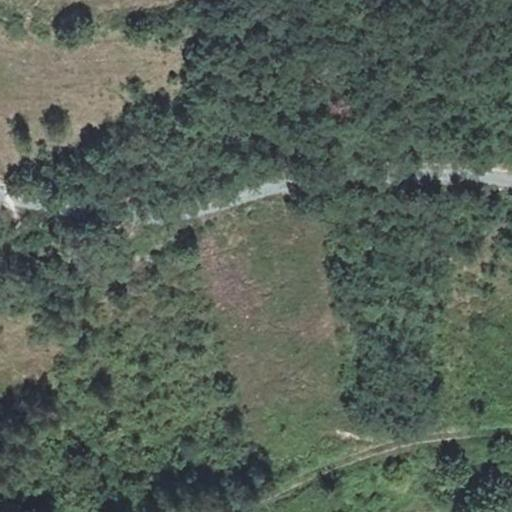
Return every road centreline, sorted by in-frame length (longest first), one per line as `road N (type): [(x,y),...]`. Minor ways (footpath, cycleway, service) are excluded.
road 1 (track): [(0,196),(118,222),(399,174),(511,181)]
road 2 (track): [(511,432),(439,435),(337,467)]
